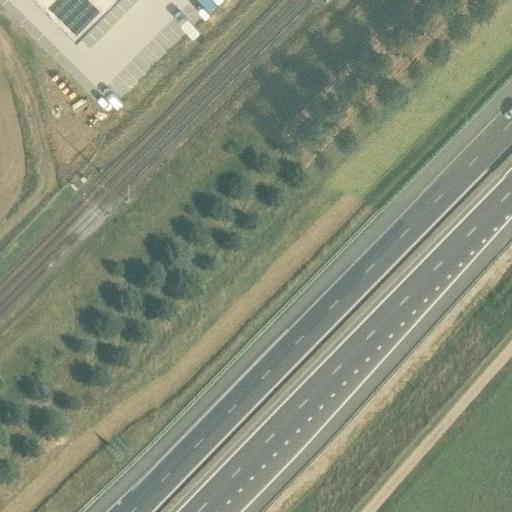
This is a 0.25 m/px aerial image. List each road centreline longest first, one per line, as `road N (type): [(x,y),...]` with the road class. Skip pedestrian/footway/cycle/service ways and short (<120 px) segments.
road 1 (motorway): [(511,121),(134,511)]
road 2 (motorway): [(198,511),(511,191)]
road 3 (track): [(0,237),(51,186),(28,87),(0,44)]
road 4 (track): [(511,351),(371,511)]
